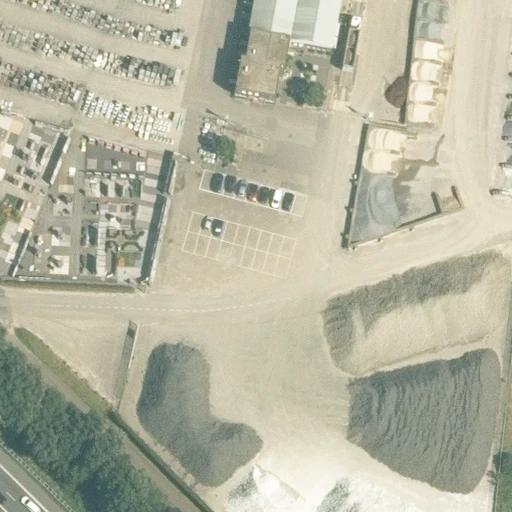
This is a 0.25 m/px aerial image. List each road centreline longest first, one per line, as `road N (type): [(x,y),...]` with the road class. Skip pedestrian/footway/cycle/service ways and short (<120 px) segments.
road 1 (unclassified): [(167,511),(0,344)]
road 2 (unknown): [(201,301),(236,108)]
